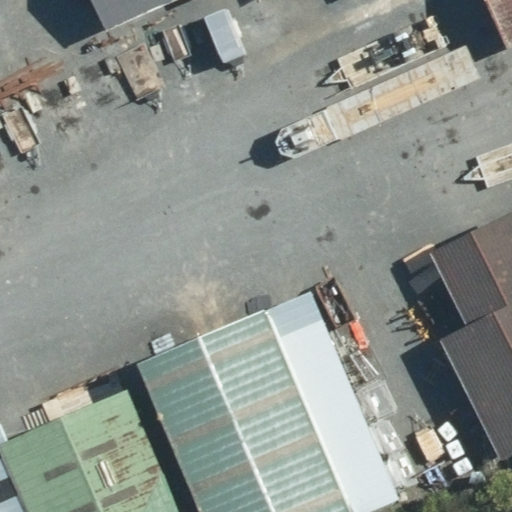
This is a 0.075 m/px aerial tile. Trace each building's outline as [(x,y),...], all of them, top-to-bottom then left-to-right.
[(10,0),(37,66),(137,24),(128,0),(10,0)] [(148,89),(121,100),(167,208),(194,196),(196,201),(266,170),(264,166),(296,152),(262,71),(226,86),(213,55),(146,82),(148,89)] [(123,127),(0,183),(0,269),(9,293),(167,230),(147,178),(123,127)] [(511,273),(491,282),(511,337),(511,273)] [(445,283),(309,344),(385,511),(468,475),(455,445),(478,434),(464,404),(469,402),(451,362),(476,351),(445,283)] [(372,511),(284,302),(158,356),(225,511),(372,511)] [(80,410),(15,442),(44,511),(199,511),(144,384),(80,410)]
